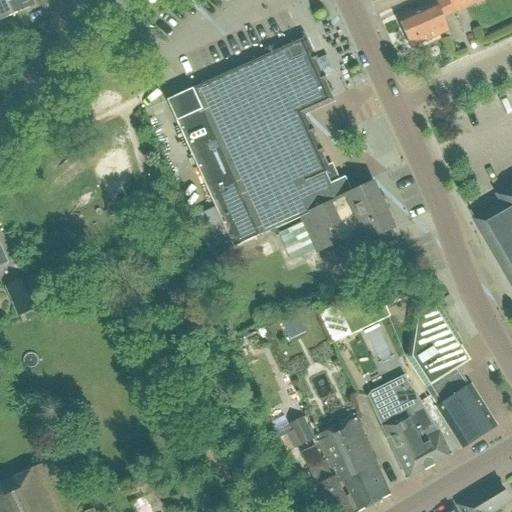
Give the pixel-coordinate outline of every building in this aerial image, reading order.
[(28,0),(0,0),(0,20),(32,7),(28,0)] [(446,33),(441,20),(485,0),(442,0),(434,4),(433,3),(397,19),(410,49),(446,33)] [(301,40),(166,101),(213,208),(232,248),(299,218),(354,192),(351,187),(348,183),(343,178),(329,185),(327,180),(324,174),(325,173),(298,113),(328,100),(301,40)] [(347,250),(393,229),(372,184),(354,192),(299,218),(304,231),(315,254),(343,241),(347,250)] [(511,190),(500,198),(504,206),(478,221),(511,279),(511,190)] [(232,248),(213,208),(191,218),(209,259),(232,248)] [(397,245),(363,260),(369,273),(403,258),(397,245)] [(10,302),(31,292),(24,277),(3,287),(10,302)] [(453,305),(448,296),(442,299),(447,308),(453,305)] [(415,317),(408,359),(425,386),(423,388),(424,391),(443,419),(462,448),(495,427),(477,399),(469,387),(467,388),(456,369),(467,361),(458,346),(432,306),(415,317)] [(449,455),(438,431),(419,401),(414,404),(401,379),(366,398),(405,481),(449,455)] [(314,439),(303,417),(286,426),(297,448),(314,439)] [(355,420),(316,437),(333,477),(335,476),(338,482),(340,481),(347,496),(349,495),(356,511),(360,511),(389,496),(355,420)] [(335,476),(333,477),(332,478),(324,462),(322,463),(314,445),(298,453),(315,487),(317,486),(328,511),(356,511),(349,495),(347,496),(340,481),(338,482),(335,476)] [(62,511),(40,466),(0,485),(0,511),(62,511)] [(134,481),(149,509),(164,502),(149,473),(134,481)] [(497,482),(456,506),(459,511),(500,511),(498,509),(509,502),(497,482)]
